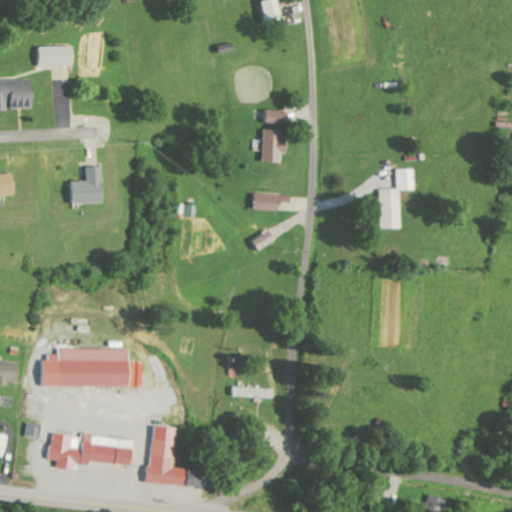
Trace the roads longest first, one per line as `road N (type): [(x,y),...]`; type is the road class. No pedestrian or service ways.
road 1 (residential): [(214,511),(268,479),(289,428),(314,148),(305,0)]
road 2 (residential): [(284,455),(511,493)]
road 3 (secondary): [(173,511),(0,492)]
